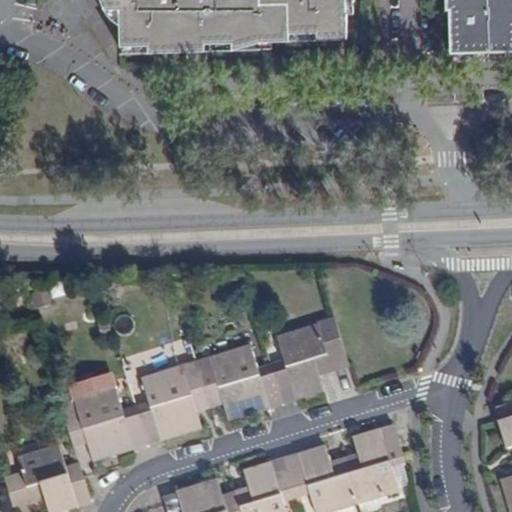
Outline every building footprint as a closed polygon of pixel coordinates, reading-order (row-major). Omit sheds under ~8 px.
[(367,32),(366,4),(366,0),(124,0),(125,2),(132,7),(134,41),(160,40),(160,49),(225,46),(225,38),(252,37),(252,45),(282,35),(290,35),(312,35),(312,26),(339,26),(339,33),(367,32)] [(511,49),(511,0),(448,0),(449,9),(459,9),(460,22),(449,23),(450,51),(511,49)] [(449,23),(460,22),(459,9),(449,9),(449,23)] [(312,35),(339,33),(339,26),(312,26),(312,35)] [(252,45),(290,43),(290,35),(282,35),(252,45)] [(225,46),(252,45),(252,37),(225,38),(225,46)] [(135,50),(160,49),(160,40),(134,41),(135,50)] [(333,369),(350,364),(336,320),(319,325),(331,365),(333,369)] [(319,370),(331,365),(319,325),(279,338),(287,363),(275,367),(285,402),(298,398),(298,400),(326,392),(319,370)] [(271,406),(285,402),(275,367),(260,372),(252,346),(198,363),(207,393),(221,389),(231,421),(272,409),(271,406)] [(203,430),(197,410),(193,397),(207,393),(198,363),(143,379),(151,404),(138,408),(149,444),(163,440),(163,441),(203,430)] [(99,393),(117,387),(112,371),(94,377),(99,393)] [(94,463),(137,450),(136,448),(149,444),(138,408),(125,412),(117,387),(99,393),(63,405),(73,440),(86,437),(94,463)] [(511,403),(498,408),(502,421),(499,421),(508,450),(511,448),(511,403)] [(360,504),(400,492),(393,468),(407,464),(396,427),(382,431),(382,429),(354,438),(360,461),(348,465),(360,504)] [(79,507),(93,502),(85,478),(82,468),(68,471),(60,446),(20,458),(24,474),(32,499),(46,495),(50,511),(71,511),(80,509),(79,507)] [(317,511),(334,511),(360,504),(348,465),(334,469),(327,446),(299,454),(300,457),(288,461),(298,496),(311,492),(317,511)] [(288,511),(285,500),(298,496),(288,461),(274,464),(273,462),(245,471),(252,494),(239,498),(243,511),(288,511)] [(32,501),(32,499),(24,474),(5,480),(13,506),(32,501)] [(511,511),(511,478),(503,481),(511,511)] [(243,511),(239,498),(238,494),(224,498),(219,480),(178,491),(179,494),(166,498),(169,511),(243,511)]
